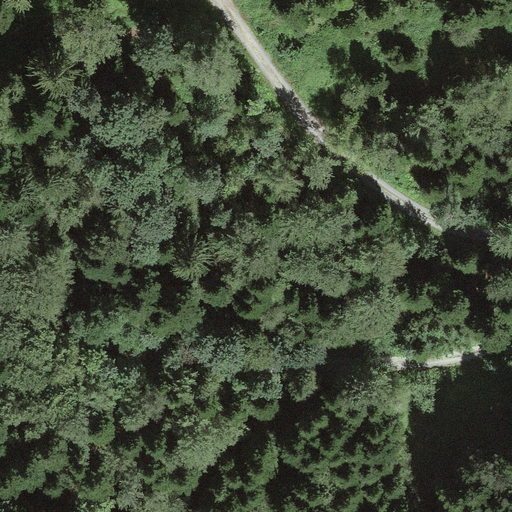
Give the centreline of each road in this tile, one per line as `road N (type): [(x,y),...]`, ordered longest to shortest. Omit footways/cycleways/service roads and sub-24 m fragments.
road 1 (track): [(0,302),(147,350),(272,365),(424,359),(511,341)]
road 2 (track): [(217,0),(294,108),(344,158),(429,217),(511,241)]
